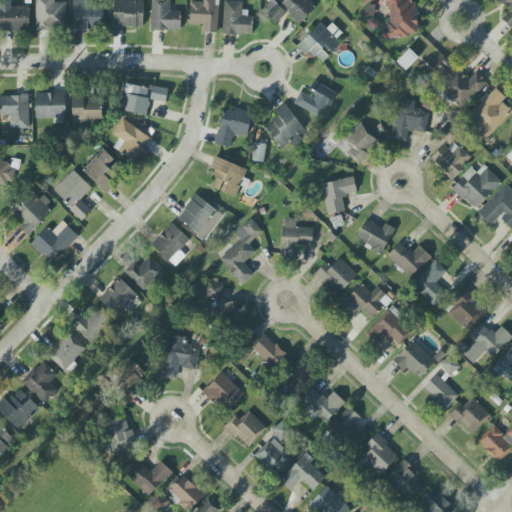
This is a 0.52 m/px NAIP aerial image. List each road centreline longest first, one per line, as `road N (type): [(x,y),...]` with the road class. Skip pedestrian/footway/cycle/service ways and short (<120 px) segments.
road 1 (residential): [(0,351),(177,165),(195,128),(200,66)]
road 2 (residential): [(298,314),(504,511)]
road 3 (residential): [(0,63),(248,68)]
road 4 (residential): [(411,194),(511,287)]
